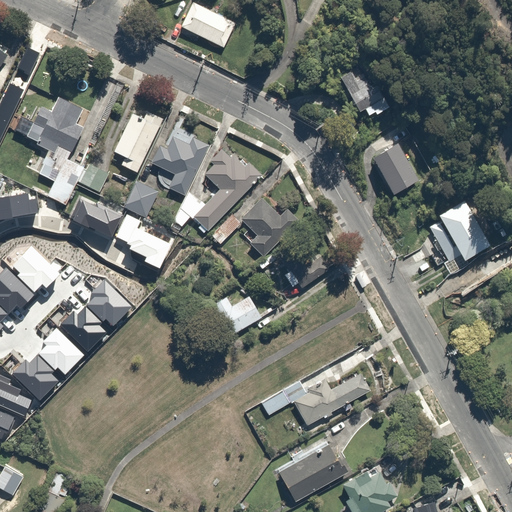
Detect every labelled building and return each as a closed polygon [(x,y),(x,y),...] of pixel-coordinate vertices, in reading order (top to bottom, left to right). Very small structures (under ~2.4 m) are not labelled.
[(232,19),(191,0),(187,0),(176,24),(220,45),(232,19)] [(175,8),(167,4),(159,19),(167,23),(175,8)] [(358,105),(361,112),(368,108),(370,112),(386,103),(366,63),(337,78),(352,107),(358,105)] [(82,126),(72,121),(79,107),(54,95),(45,111),(34,106),(28,118),(31,119),(26,129),(34,133),(30,141),(43,148),(37,161),(47,166),(42,176),(50,180),(44,192),(65,202),(84,163),(67,155),(82,126)] [(138,173),(165,120),(146,110),(143,118),(133,113),(114,152),(125,157),(121,165),(138,173)] [(416,177),(398,139),(391,143),(387,135),(370,143),(374,151),(368,154),(386,192),(416,177)] [(160,146),(152,162),(175,174),(169,188),(185,196),(210,145),(194,137),(189,145),(173,137),(167,149),(160,146)] [(203,230),(261,172),(240,151),(234,157),(221,144),(203,161),(208,166),(202,173),(216,187),(201,202),(188,215),(203,230)] [(109,174),(90,164),(87,170),(84,169),(77,182),(99,193),(109,174)] [(159,191),(137,181),(124,207),(146,217),(159,191)] [(0,219),(38,213),(36,199),(30,200),(28,193),(0,197),(0,219)] [(259,255),(296,221),(283,207),(277,212),(260,193),(236,215),(253,233),(246,240),(259,255)] [(446,260),(485,240),(478,228),(486,224),(470,193),(433,213),(437,219),(427,225),(446,260)] [(74,219),(73,221),(89,228),(89,227),(112,237),(118,224),(119,225),(124,215),(97,203),(96,206),(80,199),(71,217),(74,219)] [(239,222),(229,212),(207,233),(217,243),(239,222)] [(141,221),(127,214),(117,237),(128,242),(127,243),(131,246),(130,249),(147,257),(145,262),(160,268),(171,244),(137,228),(141,221)] [(284,268),(278,271),(287,286),(293,282),(296,286),(326,267),(316,252),(309,256),(300,243),(277,258),(284,268)] [(31,247),(13,266),(20,272),(17,275),(34,292),(42,284),(46,287),(59,274),(31,247)] [(6,268),(0,274),(0,304),(9,313),(17,305),(20,308),(33,295),(6,268)] [(366,280),(360,270),(350,276),(356,286),(366,280)] [(133,307),(105,279),(91,292),(95,296),(87,305),(103,321),(105,318),(113,326),(133,307)] [(227,296),(205,309),(223,339),(262,317),(249,295),(233,304),(227,296)] [(102,323),(85,307),(78,314),(74,311),(60,325),(87,352),(106,333),(99,326),(102,323)] [(85,355),(57,328),(43,342),(46,345),(38,354),(55,370),(57,367),(65,375),(85,355)] [(26,359),(12,373),(40,401),(59,381),(52,374),(54,372),(37,355),(30,363),(26,359)] [(294,402),(308,426),(327,415),(328,417),(333,414),(331,412),(371,391),(361,373),(331,389),(325,379),(308,389),(310,393),(294,402)] [(0,405),(24,416),(31,400),(19,395),(21,390),(8,385),(11,380),(0,375),(0,405)] [(15,417),(0,410),(0,437),(2,438),(4,432),(7,433),(9,429),(11,430),(15,420),(13,419),(15,417)] [(342,471),(325,442),(275,472),(292,501),(342,471)] [(19,474),(2,465),(0,468),(0,488),(9,493),(19,474)] [(360,466),(338,482),(346,494),(340,498),(348,511),(346,511),(373,511),(396,496),(375,466),(365,473),(360,466)] [(405,503),(407,511),(435,511),(430,495),(405,503)]
